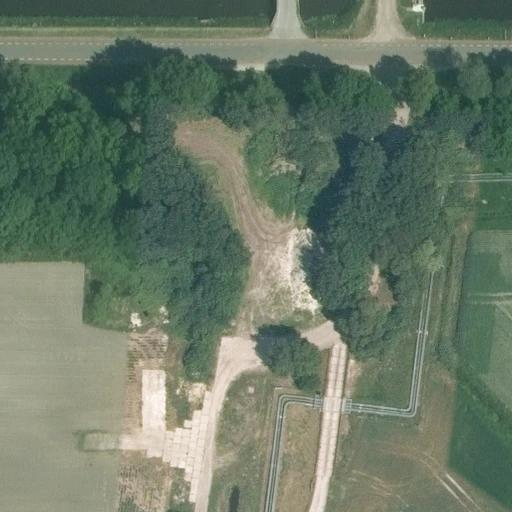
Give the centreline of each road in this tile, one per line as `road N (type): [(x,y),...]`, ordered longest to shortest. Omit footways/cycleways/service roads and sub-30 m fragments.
road 1 (unclassified): [(199,511),(223,377),(248,358),(325,339),(363,299),(393,130),(395,54)]
road 2 (track): [(0,109),(511,110)]
road 3 (unclassified): [(0,50),(289,52)]
road 4 (track): [(340,329),(316,511)]
